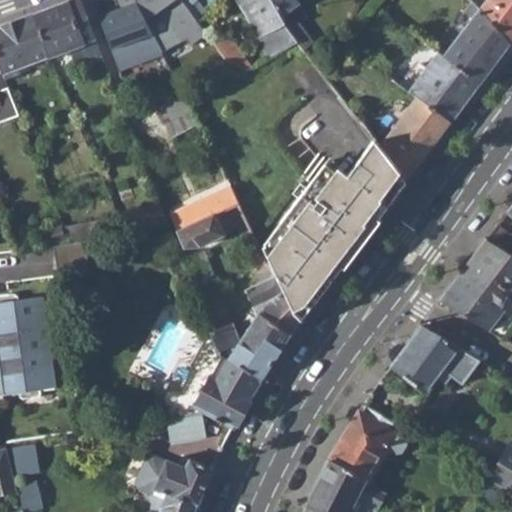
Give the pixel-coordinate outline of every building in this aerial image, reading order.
[(102,55),(96,39),(80,0),(69,0),(33,14),(51,56),(71,48),(75,57),(85,62),(102,55)] [(145,0),(98,18),(112,55),(199,22),(195,16),(183,0),(145,0)] [(234,0),(269,57),(298,43),(282,21),(280,18),(278,15),(273,5),(269,0),(183,0),(195,16),(205,10),(198,0),(234,0)] [(280,18),(282,21),(290,14),(284,6),(293,0),(269,0),(273,5),(278,15),(280,18)] [(511,0),(486,0),(479,9),(508,42),(511,36),(511,0)] [(443,58),(476,84),(508,42),(479,9),(443,58)] [(0,62),(3,71),(4,73),(51,56),(33,14),(0,26),(0,62)] [(213,40),(230,64),(242,56),(225,32),(213,40)] [(415,97),(448,122),(476,84),(443,58),(436,53),(408,92),(415,97)] [(0,122),(20,115),(10,87),(0,90),(0,72),(3,71),(0,62),(0,122)] [(169,126),(197,114),(190,99),(186,89),(165,100),(160,103),(169,126)] [(131,104),(136,117),(160,103),(165,100),(159,90),(131,104)] [(379,145),(405,177),(448,122),(415,97),(379,145)] [(405,177),(379,145),(373,137),(348,171),(334,159),(268,247),(296,308),(306,317),(405,177)] [(99,167),(119,214),(131,211),(110,163),(99,167)] [(230,186),(217,190),(219,195),(231,189),(230,186)] [(202,197),(206,205),(211,215),(195,222),(192,212),(189,204),(171,213),(184,246),(199,245),(223,234),(214,215),(238,203),(231,189),(219,195),(217,190),(202,197)] [(228,355),(259,375),(297,321),(287,311),(238,203),(214,215),(223,234),(235,230),(259,282),(243,289),(259,309),(258,311),(252,308),(250,311),(252,314),(249,317),(247,315),(241,324),(246,328),(240,336),(204,247),(182,256),(209,323),(213,332),(222,355),(228,355)] [(162,205),(131,211),(119,214),(125,230),(146,225),(169,222),(162,205)] [(206,205),(192,212),(195,222),(211,215),(206,205)] [(64,227),(69,241),(83,238),(104,234),(100,220),(64,227)] [(484,239),(511,256),(511,233),(496,223),(484,239)] [(123,230),(125,242),(149,238),(146,225),(125,230),(123,230)] [(54,228),(58,240),(66,237),(62,226),(54,228)] [(69,241),(52,244),(56,272),(58,281),(89,277),(83,238),(69,241)] [(438,299),(503,338),(511,325),(511,317),(511,316),(511,297),(510,296),(511,293),(511,256),(484,239),(438,299)] [(0,294),(0,373),(3,395),(31,391),(32,398),(40,396),(42,394),(42,389),(56,387),(44,296),(11,300),(10,293),(0,294)] [(388,366),(424,390),(436,375),(444,380),(449,374),(462,381),(479,358),(419,322),(415,328),(388,366)] [(213,332),(209,323),(191,356),(195,358),(178,388),(162,391),(165,407),(167,417),(204,410),(231,426),(252,387),(230,374),(222,355),(213,332)] [(230,374),(252,387),(259,375),(228,355),(222,355),(230,374)] [(362,479),(367,481),(386,447),(394,451),(399,451),(405,441),(404,436),(388,427),(391,420),(361,403),(328,459),(362,479)] [(167,417),(170,436),(206,429),(204,410),(167,417)] [(500,486),(511,493),(511,443),(509,442),(488,479),(500,486)] [(0,482),(14,480),(7,448),(0,448),(0,482)] [(183,466),(150,451),(141,454),(132,477),(137,486),(149,491),(152,484),(164,490),(157,506),(185,498),(195,502),(210,467),(187,457),(183,466)] [(344,511),(351,500),(357,503),(374,511),(375,511),(386,492),(367,481),(362,479),(328,459),(303,511),(344,511)] [(459,511),(468,511),(477,498),(488,479),(480,474),(459,511)] [(488,479),(477,498),(490,504),(500,486),(488,479)] [(0,497),(17,494),(14,480),(0,482),(0,497)] [(147,509),(147,511),(191,511),(195,502),(185,498),(157,506),(147,509)]
